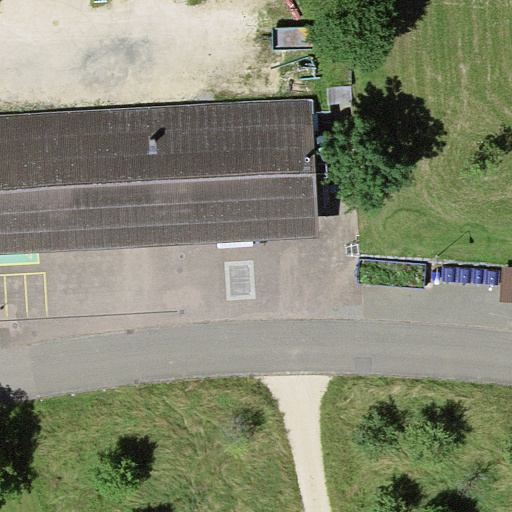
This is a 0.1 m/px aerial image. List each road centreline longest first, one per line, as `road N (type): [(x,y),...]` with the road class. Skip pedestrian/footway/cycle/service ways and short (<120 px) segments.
road 1 (residential): [(0,370),(207,349),(511,359)]
road 2 (track): [(311,511),(292,351)]
